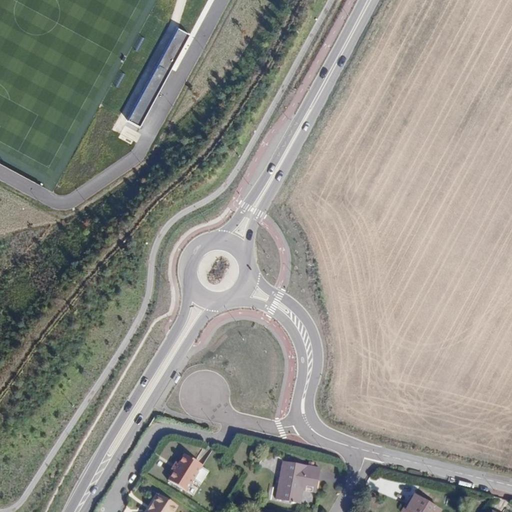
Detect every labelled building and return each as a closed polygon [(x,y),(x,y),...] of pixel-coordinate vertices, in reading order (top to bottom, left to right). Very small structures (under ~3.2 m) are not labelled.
[(177,27),(125,121),(138,129),(192,34),(177,27)] [(202,466),(185,455),(169,481),(187,492),(202,466)] [(320,470),(284,464),(278,500),(301,503),(306,481),(317,483),(320,470)] [(173,511),(177,506),(159,495),(148,511),(173,511)] [(407,511),(408,511),(439,511),(440,511),(416,497),(407,511)]
